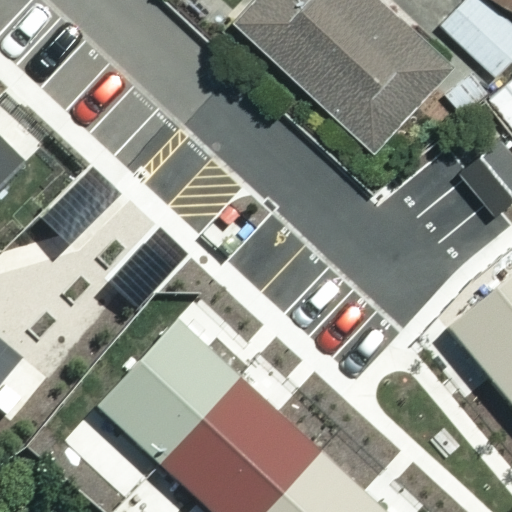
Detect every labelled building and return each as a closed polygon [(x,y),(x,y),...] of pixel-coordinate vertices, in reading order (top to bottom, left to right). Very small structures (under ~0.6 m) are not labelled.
[(456,59),(395,0),(253,0),(238,15),(372,145),(456,59)] [(511,54),(511,20),(490,0),(459,0),(441,20),(496,72),(511,54)] [(0,79),(44,78),(42,10),(0,10),(0,79)] [(511,71),(489,88),(511,119),(511,71)] [(44,78),(0,79),(0,163),(65,162),(62,78),(44,78)] [(504,168),(480,144),(422,201),(447,226),(504,168)] [(354,511),(165,342),(80,437),(163,511),(354,511)]
